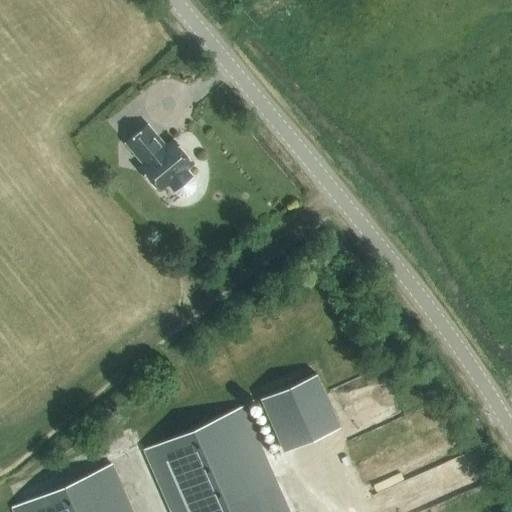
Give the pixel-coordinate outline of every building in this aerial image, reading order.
[(159,191),(167,184),(173,191),(178,195),(182,196),(187,196),(191,194),(194,190),(196,184),(195,180),(193,175),(187,167),(193,162),(173,138),(164,146),(157,138),(158,137),(147,124),(125,142),(143,164),(139,167),(159,191)] [(291,511),(244,404),(145,448),(173,511),(291,511)] [(439,404),(347,436),(354,458),(446,426),(439,404)] [(450,424),(421,435),(428,455),(458,444),(450,424)] [(383,511),(392,511),(487,475),(478,451),(375,491),(383,511)] [(133,511),(112,462),(15,505),(18,511),(133,511)] [(504,511),(493,482),(418,511),(504,511)]
